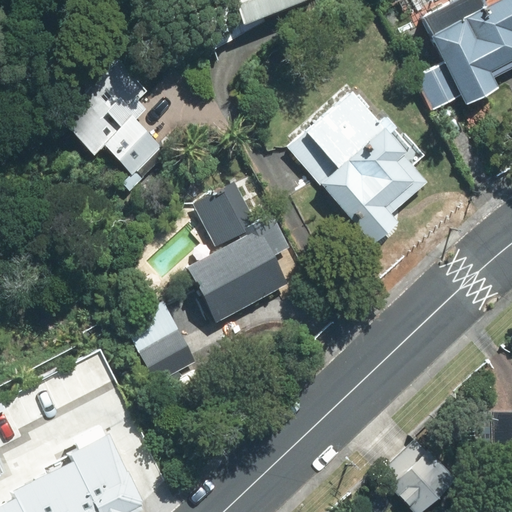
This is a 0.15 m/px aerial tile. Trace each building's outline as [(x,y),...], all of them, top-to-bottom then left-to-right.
[(233,0),(241,20),(297,0),(233,0)] [(466,103),(498,86),(493,77),(511,66),(511,0),(490,0),(428,33),(443,59),(414,74),(432,107),(460,92),(466,103)] [(115,56),(54,113),(91,153),(102,143),(130,172),(121,181),(129,190),(141,178),(134,171),(161,146),(135,118),(145,107),(137,99),(147,89),(115,56)] [(350,89),(286,148),(373,243),(398,220),(391,213),(427,180),(402,153),(406,150),(389,132),(396,125),(386,114),(379,120),(350,89)] [(184,264),(214,322),(289,283),(275,254),(290,246),(271,211),(255,220),(234,181),(192,203),(215,248),(184,264)] [(153,385),(196,362),(163,301),(120,323),(153,385)] [(96,345),(0,394),(0,511),(138,511),(163,488),(96,345)] [(485,461),(511,459),(511,408),(482,411),(485,461)] [(382,472),(422,510),(455,477),(415,438),(382,472)]
